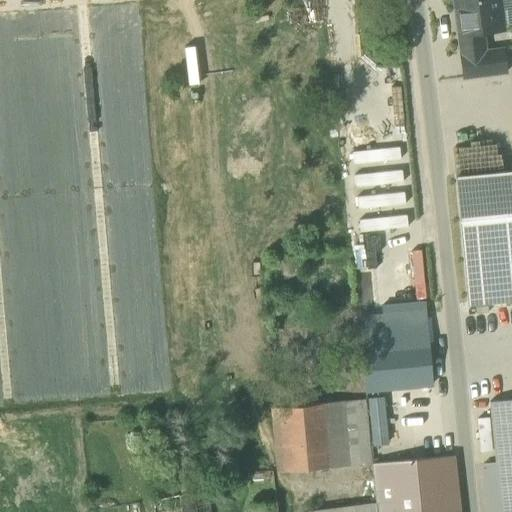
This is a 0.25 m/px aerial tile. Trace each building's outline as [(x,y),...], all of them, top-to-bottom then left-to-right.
[(453,0),(457,33),(463,32),(460,10),(458,10),(456,0),(453,0)] [(457,33),(460,54),(486,50),(483,31),(502,29),(501,25),(498,0),(456,0),(458,10),(460,10),(463,32),(457,33)] [(511,0),(498,0),(501,25),(511,23),(511,0)] [(460,54),(463,77),(507,72),(504,48),(486,50),(460,54)] [(398,148),(351,152),(352,165),(399,160),(398,148)] [(511,299),(511,170),(455,176),(468,304),(511,299)] [(401,171),(354,176),(355,188),(402,183),(401,171)] [(403,193),(356,198),(357,210),(404,205),(403,193)] [(405,216),(359,221),(360,232),(406,227),(405,216)] [(422,251),(411,252),(415,289),(425,288),(422,251)] [(363,364),(365,390),(433,384),(427,315),(359,320),(363,364)] [(363,364),(359,320),(339,322),(342,365),(345,365),(363,364)] [(365,390),(363,364),(345,365),(347,391),(365,390)] [(384,398),(368,399),(372,447),(388,445),(384,398)] [(323,403),(329,467),(371,464),(365,399),(323,403)] [(511,399),(489,401),(496,462),(498,484),(511,483),(511,482),(511,399)] [(279,407),(285,471),(329,467),(323,403),(279,407)] [(276,472),(285,471),(279,407),(270,407),(276,472)] [(489,418),(477,419),(480,454),(492,453),(489,418)] [(376,503),(376,511),(460,511),(458,488),(454,456),(372,463),(376,503)] [(511,511),(511,487),(511,483),(498,484),(496,462),(484,463),(488,511),(511,511)] [(180,495),(181,508),(209,502),(207,489),(180,495)] [(181,511),(181,508),(180,495),(152,500),(153,511),(181,511)] [(210,511),(209,502),(181,508),(181,511),(210,511)] [(251,504),(252,511),(276,511),(276,502),(251,504)] [(376,511),(376,503),(344,507),(344,511),(376,511)]
